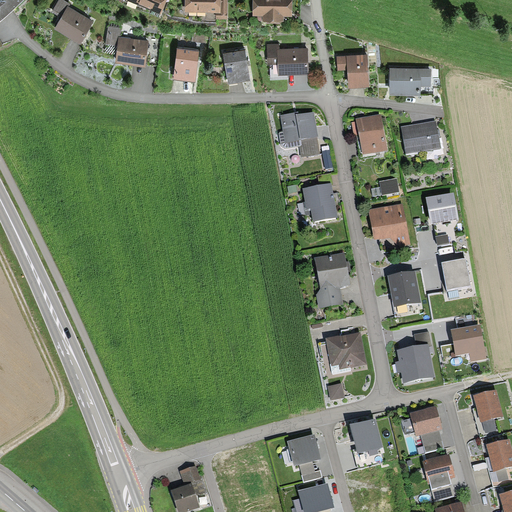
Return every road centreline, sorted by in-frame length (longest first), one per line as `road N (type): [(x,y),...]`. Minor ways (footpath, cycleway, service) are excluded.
road 1 (residential): [(8,21),(63,69),(130,95),(328,95)]
road 2 (track): [(0,163),(143,463)]
road 3 (residential): [(388,401),(330,104)]
road 4 (primary): [(0,199),(116,472)]
road 5 (residential): [(116,472),(324,416)]
road 6 (residential): [(446,389),(478,511)]
